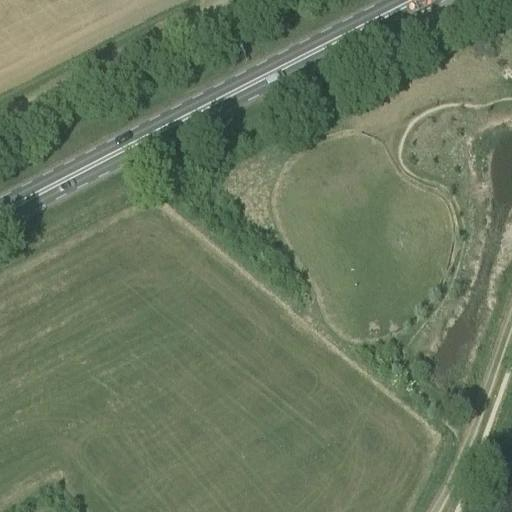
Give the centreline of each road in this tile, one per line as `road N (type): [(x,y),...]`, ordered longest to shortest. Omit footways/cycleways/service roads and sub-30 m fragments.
road 1 (primary): [(0,214),(415,0)]
road 2 (unclassified): [(0,125),(243,0)]
road 3 (track): [(511,322),(437,511)]
